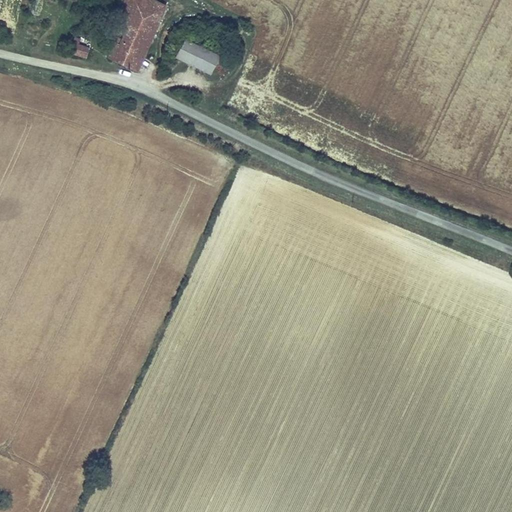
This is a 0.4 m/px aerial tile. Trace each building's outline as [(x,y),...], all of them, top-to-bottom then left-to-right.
[(130,19),(135,7),(138,0),(123,0),(118,14),(124,16),(130,19)] [(138,0),(135,7),(151,14),(160,18),(165,7),(151,0),(138,0)] [(130,19),(124,16),(120,25),(124,28),(120,37),(117,35),(107,59),(129,68),(151,14),(135,7),(130,19)] [(160,18),(151,14),(129,68),(137,72),(160,18)] [(184,36),(176,55),(213,71),(220,52),(184,36)] [(75,46),(77,40),(71,39),(68,53),(86,57),(87,49),(75,46)]
